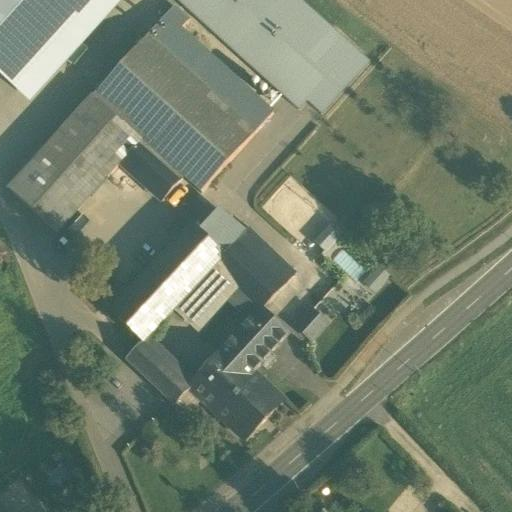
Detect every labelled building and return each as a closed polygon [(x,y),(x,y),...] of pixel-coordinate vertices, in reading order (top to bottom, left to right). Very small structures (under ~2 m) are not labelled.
[(0,0),(0,77),(16,92),(99,0),(0,0)] [(126,0),(99,0),(16,92),(31,105),(126,0)] [(298,0),(181,0),(178,3),(299,112),(307,103),(322,116),(369,64),(298,0)] [(173,9),(146,39),(254,135),(273,115),(180,31),(188,22),(173,9)] [(201,195),(254,135),(146,39),(93,98),(141,142),(183,179),(201,195)] [(57,235),(120,166),(141,142),(93,98),(9,192),(57,235)] [(183,179),(141,142),(120,166),(161,203),(183,179)] [(200,232),(226,258),(240,243),(239,242),(245,235),(244,234),(218,211),(200,232)] [(313,245),(325,255),(343,235),(332,224),(313,245)] [(214,270),(226,258),(200,232),(193,225),(180,238),(214,270)] [(249,229),(244,234),(245,235),(239,242),(240,243),(285,287),(296,275),(249,229)] [(204,280),(214,270),(180,238),(170,249),(204,280)] [(285,287),(240,243),(226,258),(249,280),(271,301),(285,287)] [(343,246),(332,257),(354,281),(365,271),(343,246)] [(173,312),(204,280),(170,249),(141,281),(173,312)] [(173,312),(172,313),(198,336),(228,302),(239,292),(249,280),(226,258),(214,270),(204,280),(173,312)] [(374,296),(391,279),(379,268),(363,285),(374,296)] [(260,312),(261,311),(262,311),(271,301),(249,280),(239,292),(260,312)] [(172,313),(173,312),(141,281),(131,292),(163,322),(172,313)] [(102,306),(110,314),(128,296),(119,288),(102,306)] [(131,292),(128,296),(110,314),(142,345),(143,343),(163,322),(131,292)] [(249,322),(260,312),(239,292),(228,302),(249,322)] [(249,322),(217,359),(243,383),(253,373),(253,374),(260,366),(265,371),(267,369),(266,369),(275,358),(271,354),(288,336),(262,312),(262,311),(261,311),(260,312),(249,322)] [(296,329),(310,342),(326,325),(312,311),(296,329)] [(127,360),(141,374),(157,357),(143,343),(142,345),(127,360)] [(189,390),(157,357),(141,374),(175,407),(176,406),(190,391),(189,390)] [(284,402),(253,374),(253,373),(243,383),(217,359),(189,390),(190,391),(202,402),(244,442),(284,402)] [(202,402),(190,391),(176,406),(188,417),(202,402)]
